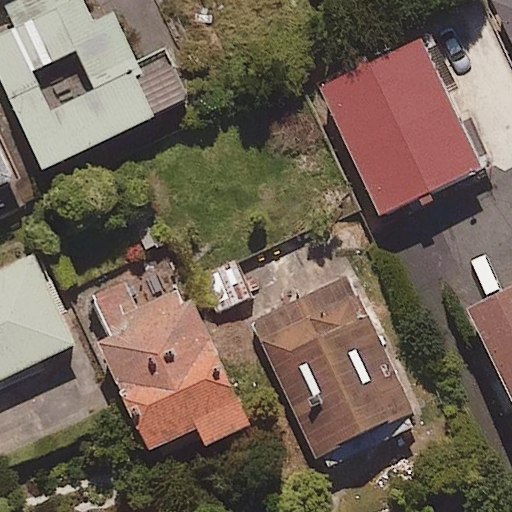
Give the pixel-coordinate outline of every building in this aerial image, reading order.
[(143,65),(118,13),(98,23),(87,0),(15,0),(7,4),(17,24),(0,32),(0,63),(50,167),(193,99),(170,52),(143,65)] [(511,0),(501,0),(511,23),(511,0)] [(487,169),(430,39),(323,85),(379,216),(487,169)] [(0,187),(20,177),(0,135),(0,187)] [(0,380),(79,344),(37,255),(0,272),(0,380)] [(250,297),(236,260),(206,272),(220,309),(250,297)] [(192,289),(146,311),(128,274),(85,295),(160,448),(205,426),(214,445),(257,424),(192,289)] [(421,421),(353,276),(258,321),(326,466),(421,421)] [(511,292),(480,308),(511,374),(511,292)]
